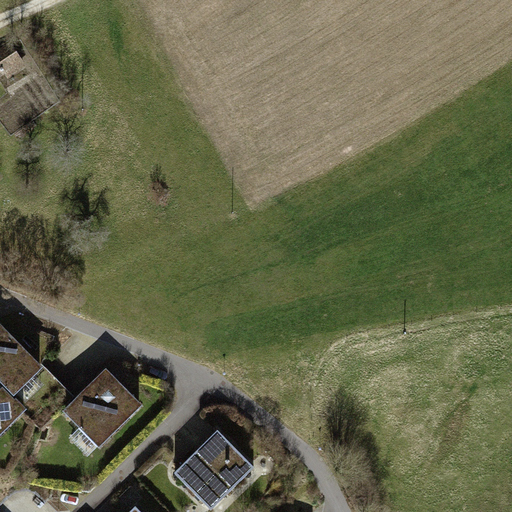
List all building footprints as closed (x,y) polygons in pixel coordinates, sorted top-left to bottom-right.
[(12,43),(0,50),(0,78),(5,75),(8,79),(27,66),(12,43)] [(44,369),(0,322),(0,382),(15,397),(44,369)] [(144,407),(108,369),(63,412),(100,449),(144,407)] [(0,392),(0,437),(27,411),(4,388),(0,392)] [(255,470),(219,432),(175,474),(211,511),(255,470)]
